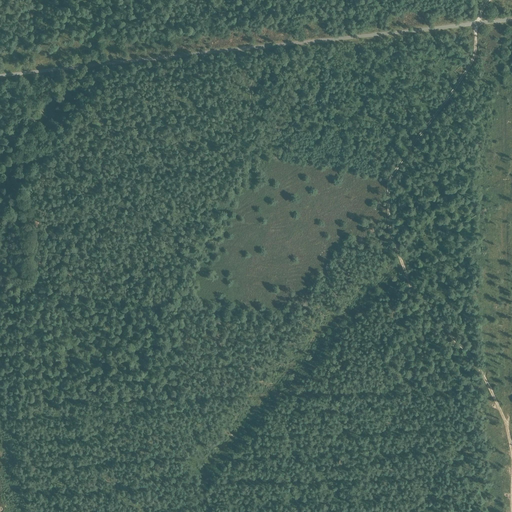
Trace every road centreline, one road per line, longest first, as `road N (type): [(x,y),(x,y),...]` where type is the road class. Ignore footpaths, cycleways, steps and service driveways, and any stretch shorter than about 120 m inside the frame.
road 1 (track): [(489,0),(475,24),(469,68),(387,178),(391,236),(415,293),(480,370),(511,452)]
road 2 (track): [(0,76),(511,20)]
